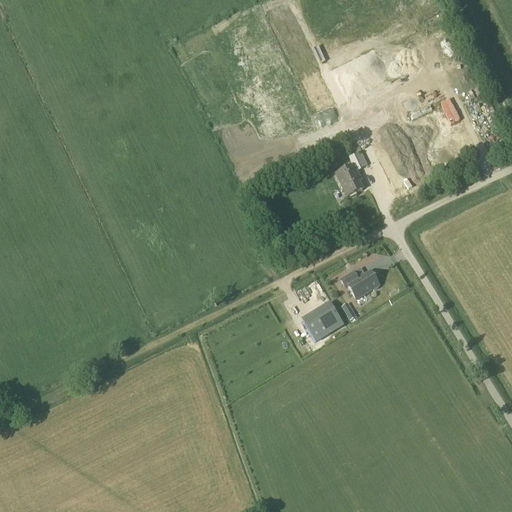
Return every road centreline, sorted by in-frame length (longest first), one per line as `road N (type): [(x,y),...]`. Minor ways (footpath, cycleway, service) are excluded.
road 1 (track): [(0,422),(511,169)]
road 2 (unclassified): [(511,424),(391,227)]
